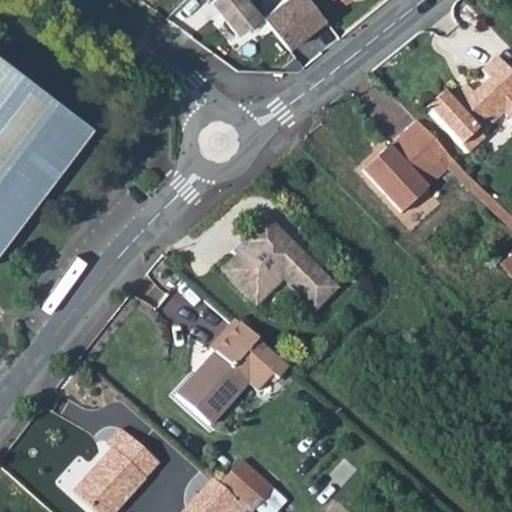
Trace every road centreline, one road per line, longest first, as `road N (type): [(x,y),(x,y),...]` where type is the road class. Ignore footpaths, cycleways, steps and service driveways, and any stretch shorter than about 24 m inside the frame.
road 1 (residential): [(200,167),(0,407)]
road 2 (residential): [(422,0),(286,113),(246,125)]
road 3 (unclassified): [(212,111),(191,84),(86,0)]
